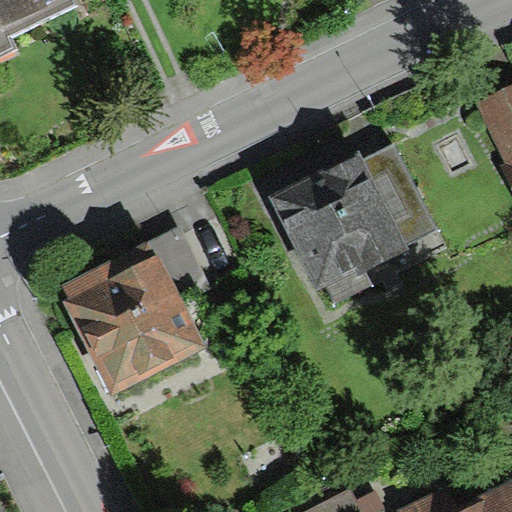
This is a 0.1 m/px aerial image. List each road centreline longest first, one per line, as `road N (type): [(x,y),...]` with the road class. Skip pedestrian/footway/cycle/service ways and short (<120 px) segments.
road 1 (residential): [(457,0),(0,244)]
road 2 (residential): [(91,511),(0,337)]
